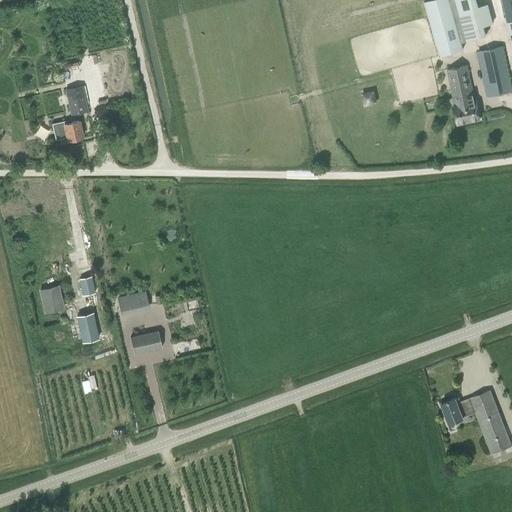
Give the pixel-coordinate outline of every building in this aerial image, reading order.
[(477,0),(425,0),(439,55),(463,49),(461,42),(486,35),(477,0)] [(502,46),(478,52),(487,96),(511,91),(502,46)] [(59,63),(61,74),(76,71),(74,60),(59,63)] [(467,64),(448,68),(455,105),(453,105),(457,124),(480,119),(476,100),(474,101),(467,64)] [(82,86),(66,90),(71,113),(87,109),(82,86)] [(371,89),(358,92),(361,105),(374,102),(371,89)] [(63,121),(51,123),(51,125),(54,124),(56,133),(54,134),(55,141),(67,138),(68,140),(70,140),(70,141),(75,140),(75,139),(82,137),(79,120),(64,124),(63,121)] [(82,295),(95,293),(92,276),(79,279),(82,295)] [(58,285),(39,289),(45,313),(64,309),(58,285)] [(146,291),(117,297),(121,314),(150,308),(146,291)] [(99,338),(93,312),(76,316),(82,342),(99,338)] [(130,337),(134,353),(162,347),(158,330),(130,337)] [(89,379),(82,381),(84,393),(91,392),(89,379)] [(441,404),(449,424),(464,418),(464,417),(475,412),(491,454),(511,446),(490,390),(457,402),(456,398),(441,404)]
